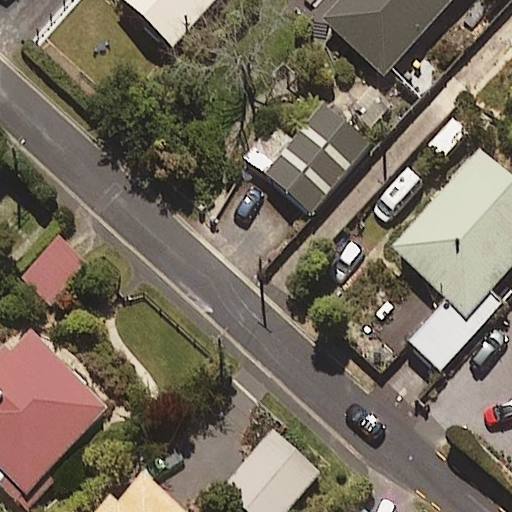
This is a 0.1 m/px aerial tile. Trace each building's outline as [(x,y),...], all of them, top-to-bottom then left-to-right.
[(116,0),(172,51),(218,0),(116,0)] [(325,0),(312,17),(385,80),(454,0),(325,0)] [(370,149),(320,106),(297,133),(281,119),(244,162),(310,219),(370,149)] [(511,270),(511,190),(478,160),(391,256),(446,305),(409,347),(440,376),(501,308),(488,296),(511,270)] [(104,418),(26,340),(0,365),(0,489),(17,506),(104,418)] [(289,511),(319,478),(272,437),(223,494),(243,511),(289,511)] [(173,511),(135,478),(104,511),(173,511)]
